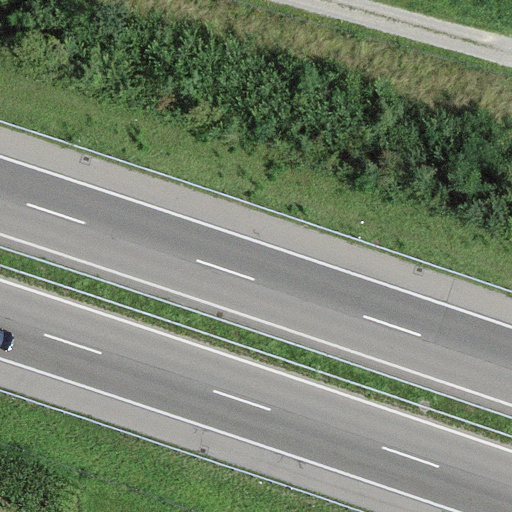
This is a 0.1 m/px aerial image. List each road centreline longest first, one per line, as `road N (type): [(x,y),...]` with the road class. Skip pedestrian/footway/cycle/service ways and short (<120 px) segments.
road 1 (motorway): [(511,366),(0,196)]
road 2 (motorway): [(0,321),(511,491)]
road 3 (track): [(330,0),(511,47)]
